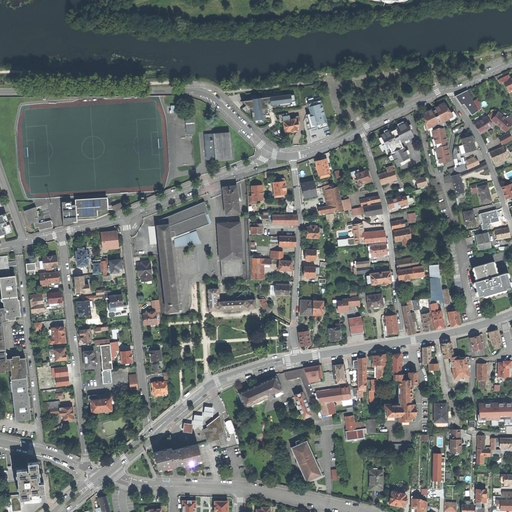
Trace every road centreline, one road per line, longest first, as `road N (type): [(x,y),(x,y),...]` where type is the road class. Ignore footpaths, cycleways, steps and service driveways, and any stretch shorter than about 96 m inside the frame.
road 1 (residential): [(93,471),(61,234)]
road 2 (residential): [(124,215),(148,436)]
road 3 (residential): [(360,129),(386,214),(403,342)]
road 4 (secondary): [(297,358),(208,385),(148,436)]
road 5 (residential): [(294,323),(293,155)]
road 6 (residential): [(124,215),(274,154)]
road 7 (residential): [(446,88),(478,137),(511,230)]
